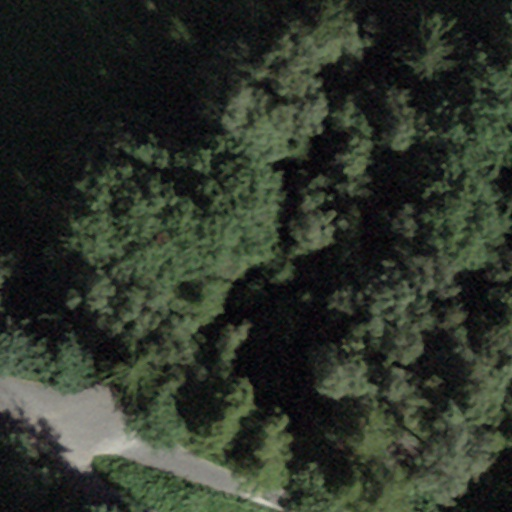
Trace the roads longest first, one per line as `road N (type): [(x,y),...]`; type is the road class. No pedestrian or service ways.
road 1 (track): [(50,410),(329,511)]
road 2 (track): [(146,511),(73,467),(50,410)]
